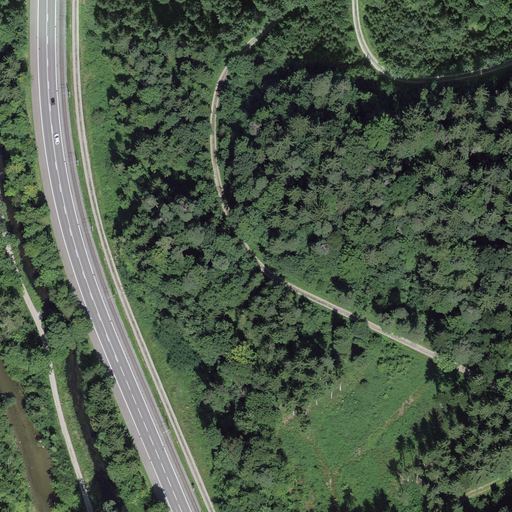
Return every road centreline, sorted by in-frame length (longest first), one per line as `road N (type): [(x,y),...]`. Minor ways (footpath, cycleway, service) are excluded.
road 1 (track): [(511,394),(288,284),(252,259),(233,232),(219,188),(214,98),(229,61),(298,0)]
road 2 (track): [(77,0),(76,86),(95,209),(213,511)]
road 3 (secondary): [(182,511),(72,238),(52,130),(47,0)]
road 4 (track): [(93,511),(0,209)]
road 5 (track): [(355,0),(363,49),(385,75),(456,78),(511,63)]
